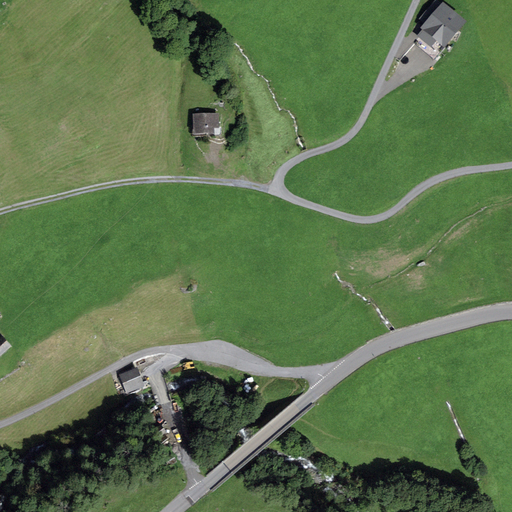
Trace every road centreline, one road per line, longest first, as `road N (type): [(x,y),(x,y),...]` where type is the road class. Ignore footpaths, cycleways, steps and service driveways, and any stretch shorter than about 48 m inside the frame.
road 1 (unclassified): [(414,0),(353,131),(290,161),(277,191),(366,221),(445,175),(511,165)]
road 2 (unclassified): [(511,310),(371,350),(170,511)]
road 3 (track): [(277,191),(176,178),(0,210)]
